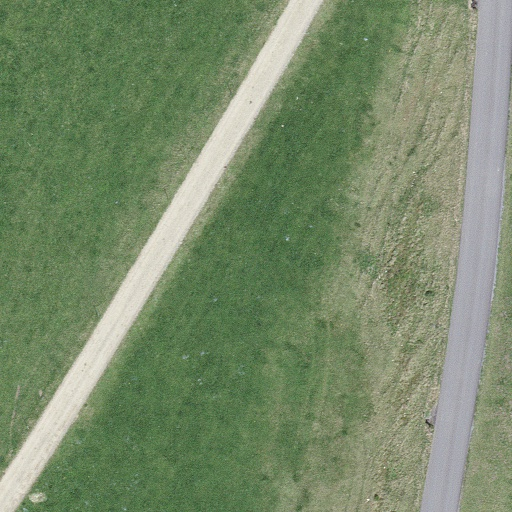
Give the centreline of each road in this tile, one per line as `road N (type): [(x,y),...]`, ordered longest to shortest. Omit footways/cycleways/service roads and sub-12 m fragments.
road 1 (track): [(307,0),(63,438),(8,511)]
road 2 (unclassified): [(439,511),(494,114),(499,0)]
